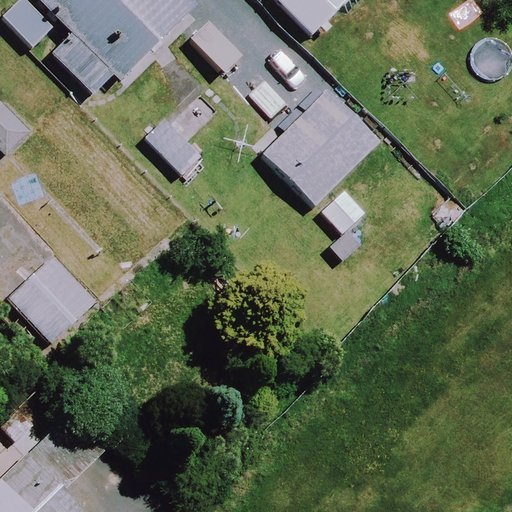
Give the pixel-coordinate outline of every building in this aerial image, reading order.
[(49,64),(89,104),(107,86),(112,91),(188,15),(173,0),(28,0),(71,43),(49,64)] [(349,0),(266,0),(307,41),(349,0)] [(471,0),(421,0),(422,0),(452,32),(478,6),(471,0)] [(128,92),(106,115),(133,141),(155,119),(128,92)] [(309,213),(334,188),(372,150),(322,101),(260,164),(309,213)] [(0,160),(23,140),(13,130),(0,115),(0,160)] [(197,157),(162,123),(140,146),(175,180),(197,157)] [(254,221),(203,167),(180,188),(230,243),(254,221)] [(142,212),(105,175),(87,193),(123,230),(142,212)] [(89,307),(48,264),(5,305),(46,348),(89,307)] [(0,511),(69,511),(56,498),(105,450),(69,413),(0,480),(0,511)]
